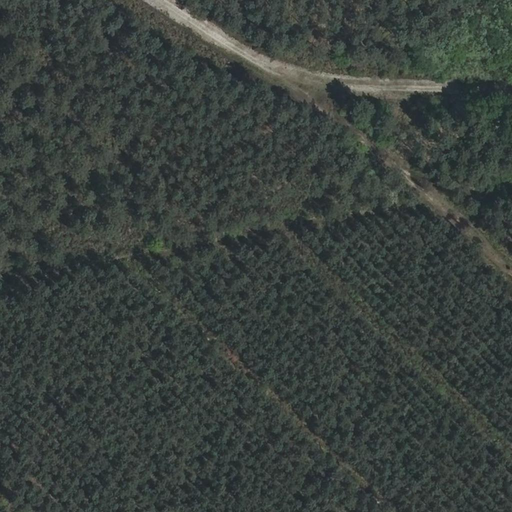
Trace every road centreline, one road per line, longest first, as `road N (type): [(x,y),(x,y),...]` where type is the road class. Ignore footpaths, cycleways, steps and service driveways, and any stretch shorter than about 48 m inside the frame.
road 1 (track): [(511,271),(404,171),(161,0)]
road 2 (track): [(511,85),(314,81),(268,72)]
